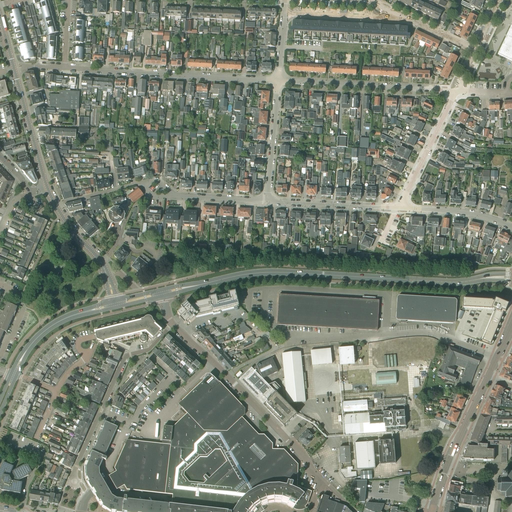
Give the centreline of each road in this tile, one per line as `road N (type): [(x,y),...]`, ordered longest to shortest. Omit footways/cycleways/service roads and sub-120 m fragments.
road 1 (tertiary): [(161,294),(257,273),(481,279)]
road 2 (residential): [(497,358),(419,333),(296,342),(242,365)]
road 3 (residential): [(64,67),(279,80)]
road 4 (unclassified): [(321,478),(171,324)]
road 5 (residential): [(279,80),(457,90)]
road 6 (tertiary): [(12,376),(49,327),(114,305)]
road 7 (tertiary): [(112,296),(102,263),(46,186)]
road 8 (residential): [(404,208),(457,90)]
road 9 (residential): [(395,207),(268,201)]
road 10 (tertiary): [(46,186),(13,68)]
road 11 (residential): [(268,201),(279,80)]
